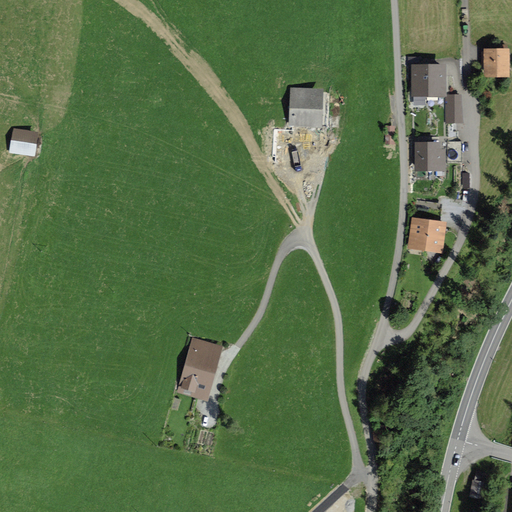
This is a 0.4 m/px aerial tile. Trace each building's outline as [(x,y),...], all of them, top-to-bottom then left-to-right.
[(506,73),(506,46),(497,46),(497,51),(487,51),(487,73),(506,73)] [(444,96),(444,69),(431,69),(432,65),(416,65),(416,96),(444,96)] [(317,126),(319,93),(294,92),(293,126),(317,126)] [(462,122),(460,96),(447,96),(447,122),(462,122)] [(32,157),(36,133),(13,129),(9,153),(32,157)] [(295,159),(316,160),(317,130),(273,129),(272,156),(295,157),(295,159)] [(443,168),(443,152),(438,152),(438,145),(428,145),(428,137),(418,137),(418,168),(443,168)] [(463,163),(463,142),(448,142),(448,163),(463,163)] [(438,248),(441,226),(416,223),(413,244),(438,248)] [(205,402),(221,347),(192,338),(175,393),(205,402)] [(502,511),(507,511),(511,481),(506,481),(502,511)] [(482,498),(485,484),(475,482),(472,496),(482,498)]
